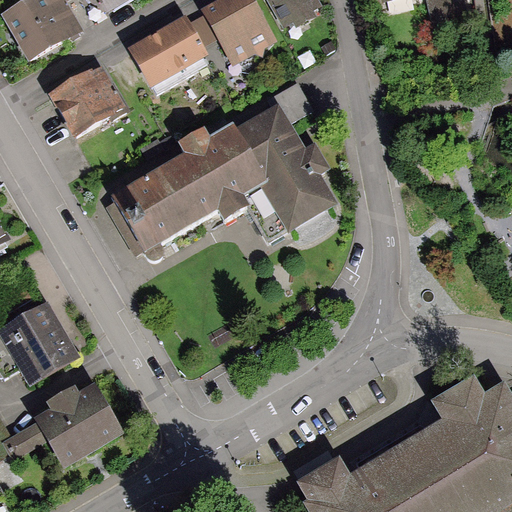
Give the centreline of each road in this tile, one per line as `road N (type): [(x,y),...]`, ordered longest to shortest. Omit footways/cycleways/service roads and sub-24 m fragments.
road 1 (residential): [(0,133),(195,457)]
road 2 (residential): [(380,348),(385,242),(365,129)]
road 3 (residential): [(195,457),(380,348)]
road 4 (residential): [(365,129),(511,90)]
road 5 (residential): [(380,348),(460,343),(511,358)]
road 6 (residential): [(365,129),(340,0)]
